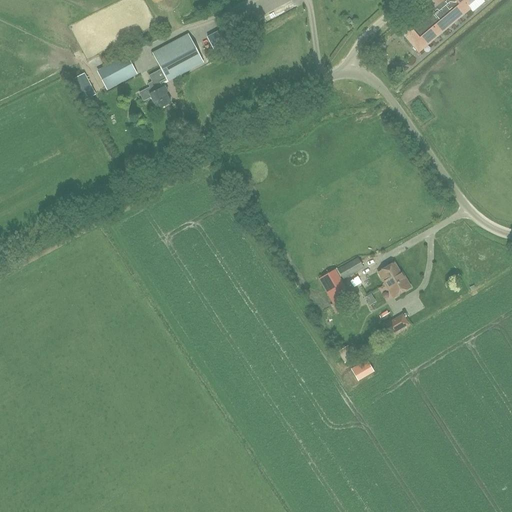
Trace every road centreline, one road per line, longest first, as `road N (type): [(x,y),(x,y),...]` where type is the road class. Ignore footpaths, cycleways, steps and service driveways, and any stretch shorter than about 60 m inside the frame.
road 1 (unclassified): [(0,255),(322,80),(350,74)]
road 2 (unclassified): [(350,74),(385,94),(480,222),(511,236)]
